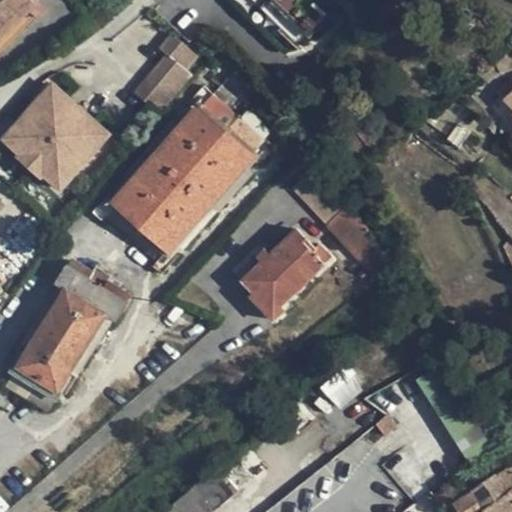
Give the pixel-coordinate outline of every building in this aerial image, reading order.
[(0,0),(0,41),(26,14),(39,0),(38,0),(0,0)] [(49,10),(39,0),(26,14),(36,24),(49,10)] [(317,35),(283,0),(261,0),(286,25),(283,28),(304,49),(317,35)] [(283,0),(317,35),(346,8),(338,0),(283,0)] [(185,74),(195,61),(169,38),(157,52),(163,59),(131,96),(155,117),(189,77),(185,74)] [(197,105),(117,197),(114,202),(170,251),(173,247),(176,243),(183,249),(251,173),(244,167),(250,161),(256,168),(273,148),(250,126),(248,128),(226,108),(226,106),(205,86),(192,100),(197,105)] [(103,139),(88,126),(75,141),(48,120),(62,103),(48,91),(0,145),(0,146),(16,159),(20,156),(31,165),(42,175),(39,180),(56,193),(103,139)] [(388,130),(397,119),(376,100),(366,110),(388,130)] [(88,126),(62,103),(48,120),(75,141),(88,126)] [(459,148),(470,132),(458,122),(447,139),(459,148)] [(23,175),(31,165),(20,156),(16,159),(12,164),(23,175)] [(34,185),(39,180),(42,175),(31,165),(23,175),(34,185)] [(359,222),(336,192),(315,166),(290,189),(325,226),(338,214),(350,229),(359,222)] [(180,254),(173,247),(170,251),(114,202),(117,197),(111,192),(92,213),(101,221),(108,214),(159,259),(153,265),(163,273),(180,254)] [(297,229),(270,255),(262,263),(243,281),(253,292),(260,284),(281,305),(332,256),(321,244),(317,248),(297,229)] [(256,256),(262,263),(270,255),(265,248),(256,256)] [(78,270),(83,262),(74,256),(68,265),(66,263),(53,283),(59,287),(65,291),(78,270)] [(94,270),(83,262),(78,270),(117,296),(122,287),(109,280),(111,276),(96,266),(94,270)] [(75,364),(90,339),(105,316),(117,296),(78,270),(65,291),(62,296),(45,322),(37,335),(31,345),(28,350),(24,347),(9,372),(23,381),(15,395),(36,408),(44,395),(56,402),(71,378),(68,375),(75,364)] [(285,310),(281,305),(260,284),(253,292),(249,295),(273,320),(285,310)] [(65,291),(59,287),(56,292),(62,296),(65,291)] [(132,293),(122,287),(117,296),(105,316),(113,321),(116,323),(128,303),(128,301),(132,293)] [(53,290),(37,316),(45,322),(62,296),(56,292),(53,290)] [(45,322),(37,316),(28,329),(37,335),(45,322)] [(99,344),(113,321),(105,316),(90,339),(99,344)] [(22,340),(31,345),(37,335),(28,329),(22,340)] [(479,334),(485,345),(494,340),(488,329),(479,334)] [(99,344),(90,339),(75,364),(84,369),(99,344)] [(500,436),(474,394),(455,362),(425,383),(471,454),(500,436)] [(323,381),(333,405),(361,393),(351,369),(323,381)] [(480,511),(482,511),(511,511),(511,464),(454,503),(459,511),(480,511)] [(212,511),(235,493),(215,471),(166,511),(212,511)]
